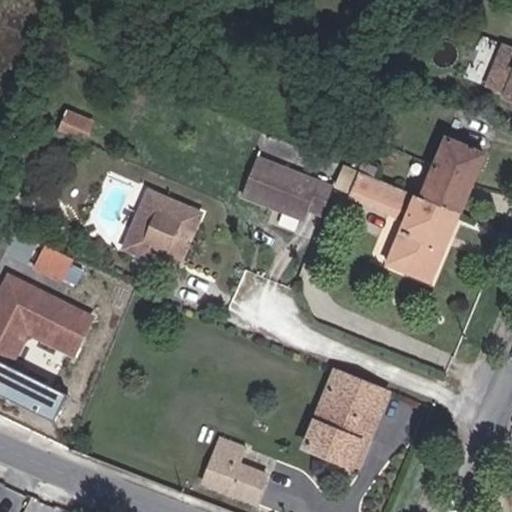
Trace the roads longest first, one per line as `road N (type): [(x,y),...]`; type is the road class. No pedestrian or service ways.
road 1 (tertiary): [(0,435),(171,511)]
road 2 (residential): [(437,511),(511,345)]
